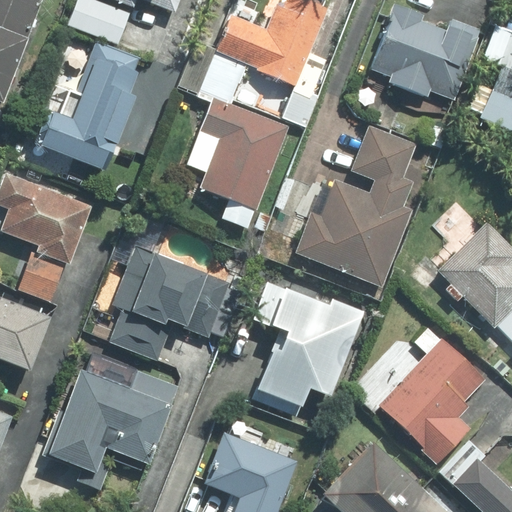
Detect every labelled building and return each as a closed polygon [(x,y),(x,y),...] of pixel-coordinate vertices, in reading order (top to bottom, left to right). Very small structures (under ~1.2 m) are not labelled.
[(0,0),(0,28),(11,0),(0,0)] [(278,68),(303,0),(251,0),(249,7),(230,0),(209,0),(201,22),(238,36),(233,51),(278,68)] [(461,18),(417,0),(370,0),(353,43),(376,52),(372,62),(402,74),(406,63),(437,76),(461,18)] [(52,105),(23,93),(8,132),(79,161),(134,28),(90,11),(52,105)] [(226,41),(193,29),(180,62),(196,68),(213,75),(226,41)] [(511,59),(478,45),(456,96),(511,120),(511,59)] [(249,196),(287,105),(213,75),(196,68),(159,159),(249,196)] [(417,123),(352,97),(333,145),(354,153),(347,171),(305,155),(277,226),(363,259),(417,123)] [(77,181),(0,148),(0,220),(17,227),(2,263),(36,278),(77,181)] [(499,234),(445,175),(422,195),(445,220),(419,243),(472,301),(511,265),(490,242),(499,234)] [(184,321),(213,254),(112,212),(83,278),(102,286),(89,315),(139,336),(151,307),(184,321)] [(304,375),(341,288),(268,257),(246,310),(261,316),(239,369),(275,384),(282,366),(304,375)] [(36,289),(0,274),(0,350),(11,354),(36,289)] [(511,308),(490,328),(511,351),(511,308)] [(427,310),(356,374),(415,440),(452,406),(438,391),(451,379),(444,372),(465,353),(427,310)] [(70,327),(23,436),(85,463),(96,436),(121,447),(157,364),(70,327)] [(235,511),(269,434),(208,407),(183,465),(215,479),(201,511),(235,511)] [(452,511),(347,415),(295,471),(339,511),(452,511)] [(459,435),(433,458),(482,511),(511,511),(511,468),(500,479),(459,435)]
